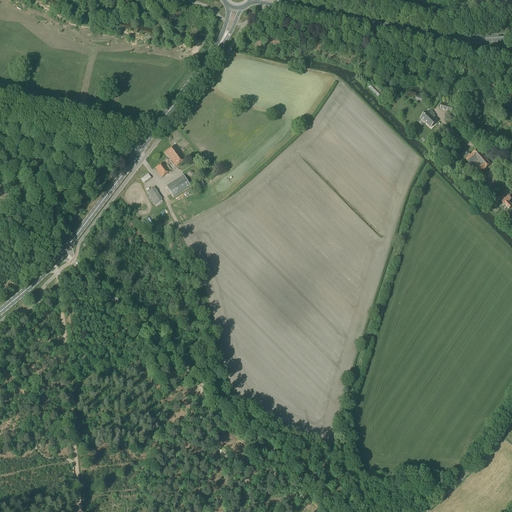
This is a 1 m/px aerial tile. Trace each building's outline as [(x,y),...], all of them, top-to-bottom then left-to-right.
[(435,116),(433,114),(434,114),(430,110),(428,113),(427,112),(421,118),(431,128),(437,121),(433,118),(435,116)] [(172,161),(181,154),(175,145),(166,152),(172,161)] [(478,175),(490,165),(477,150),(466,160),(478,175)] [(176,166),(185,160),(181,154),(172,161),(176,166)] [(166,166),(163,162),(155,169),(161,178),(170,172),(170,171),(171,170),(168,165),(166,166)] [(148,174),(141,179),(144,184),(152,179),(148,174)] [(174,198),(191,187),(183,176),(166,187),(174,198)] [(154,205),(162,200),(154,187),(146,192),(154,205)] [(507,197),(505,196),(501,200),(502,202),(502,203),(505,206),(509,210),(511,207),(511,205),(509,203),(511,200),(508,196),(507,197)] [(39,284),(31,289),(33,293),(41,287),(39,284)]
